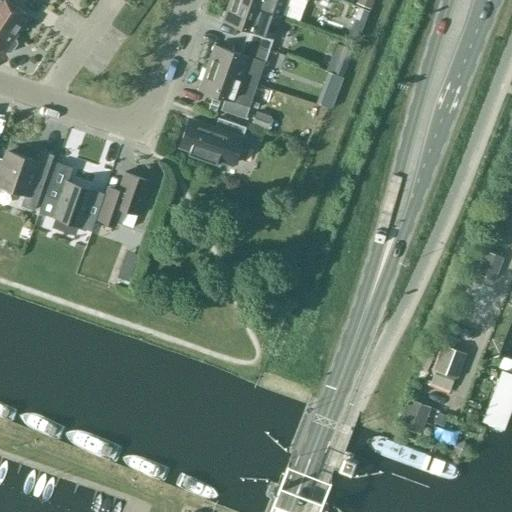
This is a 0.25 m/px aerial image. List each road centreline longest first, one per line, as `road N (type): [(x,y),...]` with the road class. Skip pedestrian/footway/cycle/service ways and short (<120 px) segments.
road 1 (primary): [(367,303),(379,295),(494,0)]
road 2 (primary): [(448,0),(367,303)]
road 3 (residential): [(194,0),(144,136),(50,105)]
road 4 (primary): [(288,511),(367,303)]
road 5 (residential): [(511,257),(457,394)]
